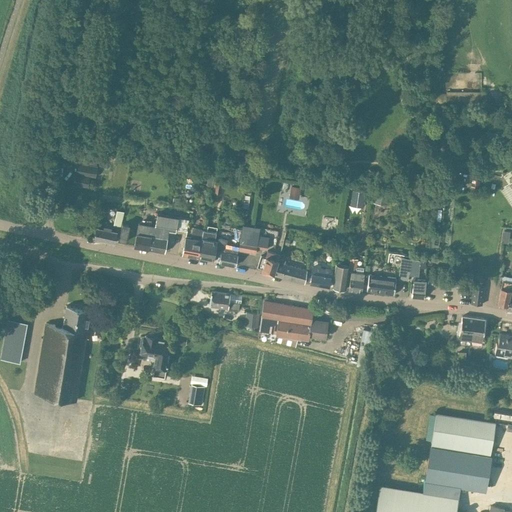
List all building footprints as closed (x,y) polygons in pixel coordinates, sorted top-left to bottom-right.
[(95,176),(96,166),(76,163),(75,173),(73,184),(87,186),(89,175),(95,176)] [(511,188),(511,170),(511,169),(503,175),(509,184),(511,188)] [(214,176),(214,173),(203,171),(201,178),(207,179),(206,185),(212,186),(214,177),(214,176)] [(212,186),(211,192),(220,194),(223,178),(224,173),(214,171),(214,173),(214,176),(214,177),(212,186)] [(471,179),(470,187),(478,188),(480,180),(471,179)] [(298,198),(300,186),(290,184),(288,196),(298,198)] [(352,190),(351,199),(363,201),(365,192),(352,190)] [(373,203),(387,205),(388,196),(375,193),(373,203)] [(186,201),(173,198),(172,204),(185,206),(186,201)] [(121,227),(121,224),(124,211),(116,210),(113,225),(121,227)] [(154,225),(150,250),(165,253),(169,228),(185,231),(187,218),(157,212),(154,225)] [(220,227),(229,228),(230,222),(221,220),(220,227)] [(150,250),(154,225),(138,222),(133,246),(150,250)] [(124,241),(128,225),(122,224),(119,240),(124,241)] [(265,249),(265,246),(267,237),(257,235),(259,227),(250,226),(242,224),(237,250),(254,253),(255,247),(265,249)] [(111,230),(111,227),(103,226),(103,228),(96,227),(93,239),(114,243),(116,231),(111,230)] [(198,258),(203,229),(193,227),(191,235),(193,236),(193,238),(185,236),(182,255),(198,258)] [(203,229),(198,258),(213,261),(215,249),(213,248),(216,232),(203,229)] [(508,243),(510,231),(504,230),(502,242),(508,243)] [(435,233),(427,232),(425,247),(433,248),(435,233)] [(234,265),(237,253),(230,252),(231,248),(225,247),(226,239),(217,237),(217,242),(217,250),(221,251),(219,263),(234,265)] [(276,257),(277,253),(267,250),(265,256),(260,255),(257,266),(261,267),(260,271),(272,275),(276,260),(276,257)] [(288,278),(292,265),(278,261),(280,254),(277,253),(276,257),(276,260),(272,275),(288,279),(288,278)] [(361,279),(363,267),(356,266),(357,258),(350,257),(348,271),(351,271),(348,290),(360,292),(362,279),(361,279)] [(409,275),(411,258),(401,257),(400,261),(398,278),(407,280),(408,275),(409,275)] [(411,258),(409,275),(418,276),(420,259),(411,258)] [(329,287),(332,270),(320,268),(320,265),(312,264),(311,273),(307,272),(306,279),(310,280),(309,284),(329,287)] [(345,290),(348,266),(335,264),(332,288),(345,290)] [(288,278),(288,279),(297,281),(302,282),(306,269),(292,265),(288,278)] [(368,273),(366,292),(393,296),(395,277),(373,274),(368,273)] [(500,286),(497,303),(506,305),(511,281),(511,280),(511,276),(503,274),(502,279),(500,286)] [(423,297),(425,279),(412,278),(410,296),(423,297)] [(481,305),(483,286),(473,285),(471,304),(481,305)] [(240,303),(241,294),(211,291),(210,305),(227,307),(227,310),(238,311),(239,303),(240,303)] [(324,334),(326,321),(310,319),(312,306),(263,299),(258,335),(257,336),(295,346),(298,337),(307,338),(308,332),(324,334)] [(75,401),(90,310),(66,306),(62,326),(45,324),(33,394),(75,401)] [(257,327),(259,313),(246,311),(244,325),(257,327)] [(458,322),(456,339),(458,339),(457,343),(469,344),(470,337),(473,317),(461,315),(460,323),(458,322)] [(470,337),(469,344),(481,346),(481,342),(484,343),(487,319),(485,319),(474,317),(473,317),(470,337)] [(0,355),(0,358),(17,362),(24,322),(7,319),(0,355)] [(383,345),(385,336),(386,333),(362,328),(360,340),(367,341),(368,341),(376,343),(383,345)] [(494,350),(494,352),(511,355),(511,334),(498,332),(494,350)] [(141,338),(139,350),(140,350),(139,355),(150,356),(150,359),(154,360),(153,367),(152,374),(164,376),(165,369),(166,369),(169,352),(165,351),(167,343),(167,338),(157,337),(158,335),(145,333),(145,335),(142,334),(142,338),(141,338)] [(179,335),(178,344),(185,345),(187,337),(179,335)] [(360,340),(355,365),(364,366),(368,341),(367,341),(360,340)] [(201,404),(204,386),(191,384),(188,402),(201,404)] [(483,490),(487,469),(495,422),(436,413),(423,480),(483,490)] [(455,511),(457,497),(379,484),(374,511),(455,511)]
